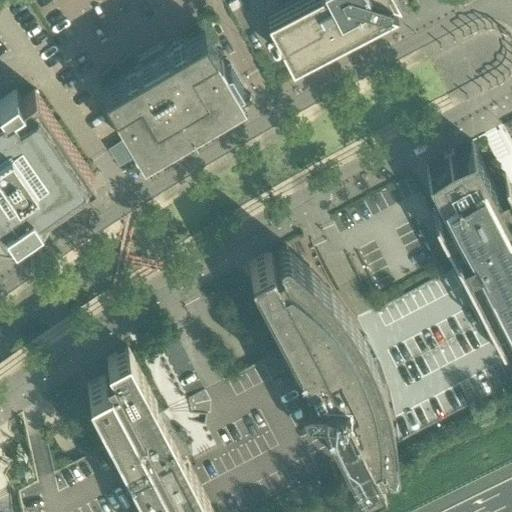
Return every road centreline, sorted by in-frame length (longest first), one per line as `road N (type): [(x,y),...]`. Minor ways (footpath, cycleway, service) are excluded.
road 1 (unclassified): [(0,391),(233,236),(511,85)]
road 2 (unclassified): [(500,0),(275,117),(0,293)]
